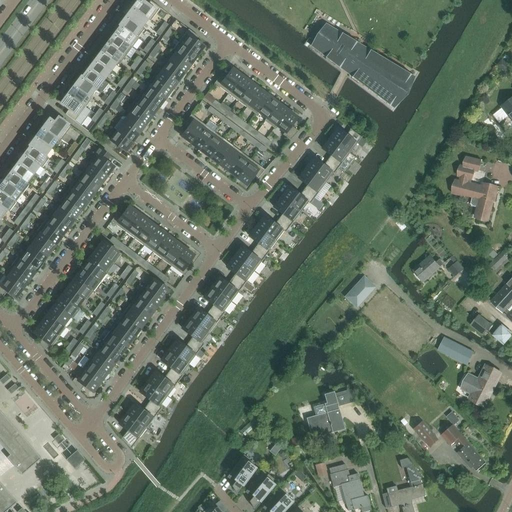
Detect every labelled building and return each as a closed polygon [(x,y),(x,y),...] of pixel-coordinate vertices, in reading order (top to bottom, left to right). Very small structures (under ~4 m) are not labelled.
[(151,20),(160,8),(150,1),(148,4),(141,0),(137,0),(132,7),(148,19),(151,20)] [(148,19),(132,7),(126,16),(142,27),(148,19)] [(142,27),(126,16),(119,24),(137,38),(144,29),(142,27)] [(137,38),(119,24),(119,25),(120,26),(114,34),(129,46),(132,47),(138,39),(137,38)] [(352,58),(359,44),(326,24),(319,35),(311,46),(342,69),(343,69),(352,58)] [(204,46),(195,40),(198,37),(188,29),(179,42),(181,44),(198,56),(204,46)] [(129,46),(114,34),(107,43),(123,54),(129,46)] [(198,56),(181,44),(179,42),(173,51),(175,52),(191,64),(198,56)] [(123,54),(107,43),(101,51),(116,63),(119,65),(125,56),(123,54)] [(366,48),(359,44),(352,58),(343,69),(349,74),(356,61),(366,48)] [(404,92),(414,76),(366,48),(356,61),(349,74),(393,107),(404,92)] [(116,63),(101,51),(94,60),(110,72),(116,63)] [(191,64),(175,52),(168,61),(184,73),(191,64)] [(138,65),(142,60),(138,57),(137,58),(135,57),(133,59),(135,61),(134,62),(138,65)] [(184,73),(168,61),(166,59),(160,68),(162,70),(178,82),(184,73)] [(511,67),(502,59),(497,65),(506,73),(511,67)] [(110,72),(94,60),(88,69),(103,81),(110,72)] [(178,82),(162,70),(160,68),(153,77),(155,78),(171,90),(178,82)] [(228,94),(242,76),(232,68),(232,69),(226,77),(221,74),(214,83),(228,94)] [(88,69),(82,77),(81,78),(97,89),(103,81),(88,69)] [(97,89),(81,78),(82,77),(81,76),(73,85),(89,97),(96,89),(97,89)] [(237,101),(251,82),(242,76),(228,94),(237,101)] [(171,90),(155,78),(153,77),(146,85),(149,87),(165,99),(171,90)] [(247,108),(260,89),(251,82),(237,101),(247,108)] [(89,97),(73,85),(67,94),(85,108),(92,99),(89,97)] [(165,99),(149,87),(146,85),(140,94),(142,96),(158,108),(165,99)] [(256,115),(269,96),(260,89),(247,108),(256,115)] [(75,122),(85,108),(67,94),(60,103),(69,109),(65,115),(75,122)] [(158,108),(142,96),(140,94),(133,103),(136,105),(152,117),(158,108)] [(265,121),(279,103),(269,96),(256,115),(258,112),(266,118),(264,121),(265,121)] [(503,108),(493,115),(500,123),(509,116),(511,119),(511,98),(502,106),(503,108)] [(152,117),(136,105),(133,103),(127,112),(129,113),(145,125),(152,117)] [(274,128),(288,110),(279,103),(265,121),(274,128)] [(291,126),(297,118),(297,117),(288,110),(274,128),(274,129),(277,126),(285,132),(283,135),(290,141),(298,131),(291,126)] [(145,125),(129,113),(123,122),(139,134),(145,125)] [(191,143),(205,125),(191,115),(184,124),(188,128),(182,136),(182,135),(181,136),(191,143)] [(60,141),(71,127),(62,119),(58,125),(49,118),(42,128),(57,139),(60,141)] [(139,134),(123,122),(116,131),(132,143),(139,134)] [(200,150),(214,132),(205,125),(191,143),(200,150)] [(57,139),(42,128),(35,136),(51,148),(57,139)] [(350,130),(346,135),(341,131),(337,128),(330,138),(349,153),(361,137),(350,129),(350,130)] [(132,143),(116,131),(110,140),(107,138),(103,143),(113,150),(117,145),(125,151),(125,152),(132,143)] [(209,157),(223,139),(214,132),(200,150),(209,157)] [(51,148),(35,136),(29,145),(30,146),(48,159),(45,157),(51,148)] [(349,153),(330,138),(322,149),(326,151),(331,155),(327,160),(338,168),(349,153)] [(219,164),(232,146),(223,139),(209,157),(219,164)] [(48,159),(30,146),(23,154),(39,166),(41,168),(48,159)] [(228,171),(242,153),(232,146),(219,164),(228,171)] [(113,166),(105,160),(109,155),(100,148),(89,163),(91,165),(107,177),(114,167),(114,166),(113,166)] [(237,178),(251,160),(242,153),(228,171),(237,178)] [(39,166),(23,154),(17,163),(32,175),(39,166)] [(334,174),(338,168),(327,160),(323,165),(317,161),(317,160),(314,158),(306,168),(326,183),(333,173),(334,174)] [(495,201),(498,187),(483,184),(483,187),(467,183),(469,178),(471,179),(473,169),(479,170),(481,161),(467,158),(465,167),(461,166),(459,176),(461,177),(460,182),(457,181),(454,193),(464,195),(464,194),(473,196),(471,204),(472,206),(478,208),(476,217),(489,220),(494,201),(495,201)] [(257,179),(265,170),(251,160),(237,178),(247,185),(247,184),(253,176),(257,179)] [(32,175),(17,163),(10,172),(26,183),(32,175)] [(107,177),(91,165),(89,163),(82,172),(85,174),(100,185),(107,177)] [(326,183),(306,168),(298,178),(302,181),(307,185),(303,190),(314,198),(326,183)] [(26,183),(10,172),(4,180),(19,192),(26,183)] [(100,185),(85,174),(82,172),(76,181),(78,182),(94,194),(100,185)] [(19,192),(4,180),(0,185),(0,190),(13,200),(19,192)] [(94,194),(78,182),(76,181),(70,189),(72,191),(87,203),(94,194)] [(310,204),(314,198),(303,190),(300,195),(292,190),(292,189),(289,187),(281,197),(301,212),(308,202),(310,204)] [(87,203),(72,191),(70,189),(63,198),(65,200),(81,211),(87,203)] [(13,200),(0,190),(0,204),(8,210),(9,211),(15,202),(13,200)] [(301,212),(281,197),(274,207),(277,210),(283,214),(279,219),(290,227),(301,212)] [(81,211),(65,200),(63,198),(57,206),(59,208),(74,220),(81,211)] [(74,220),(59,208),(57,206),(50,215),(52,217),(68,229),(74,220)] [(125,232),(138,213),(129,206),(128,207),(129,207),(123,215),(118,212),(111,221),(125,232)] [(134,238),(148,220),(138,213),(125,232),(134,238)] [(68,229),(52,217),(50,215),(44,224),(46,226),(61,237),(68,229)] [(285,233),(290,227),(279,219),(275,224),(267,219),(268,218),(264,216),(257,226),(276,241),(283,231),(285,233)] [(143,245),(157,227),(148,220),(134,238),(143,245)] [(61,237),(46,226),(44,224),(37,232),(39,234),(55,246),(61,237)] [(276,241),(257,226),(249,236),(252,239),(252,238),(258,243),(255,248),(265,256),(270,251),(269,250),(276,241)] [(152,252),(166,234),(157,227),(143,245),(152,252)] [(55,246),(39,234),(37,232),(31,241),(33,243),(49,254),(55,246)] [(161,259),(175,241),(166,234),(152,252),(161,259)] [(118,252),(104,241),(103,240),(96,250),(111,261),(118,252),(118,251),(118,252)] [(171,266),(185,248),(175,241),(161,259),(171,266)] [(49,254),(33,243),(26,251),(42,263),(49,254)] [(254,272),(265,256),(255,248),(251,253),(245,249),(242,247),(234,257),(254,272)] [(187,264),(193,256),(194,256),(194,255),(185,248),(171,266),(184,276),(191,267),(187,264)] [(111,261),(96,250),(89,259),(104,271),(107,273),(114,264),(111,261)] [(42,263),(26,251),(20,260),(36,272),(42,263)] [(423,282),(442,266),(444,264),(440,259),(436,263),(430,256),(413,271),(423,282)] [(254,272),(234,257),(227,267),(230,269),(236,273),(232,279),(243,287),(254,272)] [(36,272),(20,260),(17,258),(11,267),(14,269),(29,280),(36,272)] [(104,271),(89,259),(82,268),(98,280),(104,271)] [(455,277),(464,269),(458,261),(448,269),(455,277)] [(29,280),(14,269),(11,267),(4,275),(7,277),(23,289),(29,280)] [(101,282),(98,280),(82,268),(75,277),(94,291),(101,282)] [(357,308),(376,287),(364,276),(345,297),(357,308)] [(23,289),(7,277),(0,286),(0,285),(0,297),(1,299),(7,291),(15,297),(16,298),(23,289)] [(94,291),(75,277),(68,287),(84,298),(87,300),(94,291)] [(168,290),(154,279),(155,279),(154,279),(151,277),(144,286),(162,300),(169,290),(168,290)] [(231,302),(243,287),(232,279),(228,284),(222,280),(219,277),(212,287),(228,300),(231,302)] [(507,284),(491,302),(503,313),(505,310),(509,314),(507,316),(511,320),(511,279),(508,284),(507,284)] [(162,300),(144,286),(137,295),(155,309),(162,300)] [(84,298),(68,287),(61,296),(77,307),(84,298)] [(231,302),(228,300),(212,287),(204,297),(207,300),(214,305),(210,310),(221,318),(225,312),(224,311),(231,302)] [(155,309),(137,295),(130,304),(148,318),(155,309)] [(80,310),(77,307),(61,296),(55,305),(70,317),(73,319),(80,310)] [(148,318),(130,304),(123,313),(142,327),(148,318)] [(70,317),(55,305),(48,314),(63,326),(70,317)] [(209,333),(221,318),(210,310),(206,315),(201,311),(197,308),(190,318),(209,333)] [(142,327),(123,313),(116,323),(135,336),(142,327)] [(63,326),(48,314),(41,323),(56,335),(63,326)] [(491,325),(479,315),(471,325),(484,335),(491,325)] [(209,333),(190,318),(182,328),(185,331),(186,331),(193,336),(189,342),(200,350),(204,344),(202,343),(209,333)] [(47,353),(59,337),(56,335),(41,323),(34,333),(34,334),(34,333),(42,339),(39,343),(47,353)] [(135,336),(116,323),(109,332),(128,346),(135,336)] [(128,346),(109,332),(103,341),(121,355),(128,346)] [(474,352),(446,339),(444,338),(438,350),(468,365),(474,352)] [(188,365),(200,350),(189,342),(185,347),(180,343),(176,340),(169,350),(185,363),(188,365)] [(121,355),(103,341),(96,350),(114,364),(121,355)] [(114,364),(96,350),(89,359),(107,373),(114,364)] [(188,365),(185,363),(169,350),(161,360),(165,363),(172,368),(168,373),(179,381),(183,376),(181,374),(188,365)] [(107,373),(89,359),(82,369),(100,382),(107,373)] [(485,406),(501,373),(487,366),(482,377),(470,371),(461,388),(472,394),(469,399),(485,406)] [(100,382),(82,369),(72,381),(80,391),(84,385),(92,391),(92,392),(93,392),(100,382)] [(167,396),(179,381),(168,373),(164,378),(158,374),(155,371),(148,382),(164,394),(167,396)] [(0,381),(3,385),(10,379),(6,374),(0,379),(0,381)] [(167,396),(164,394),(148,382),(140,392),(143,394),(151,400),(147,405),(158,413),(162,407),(160,406),(167,396)] [(11,394),(18,388),(15,384),(7,390),(11,394)] [(341,416),(339,410),(339,409),(338,405),(342,404),(342,405),(355,402),(351,389),(335,394),(334,391),(324,394),(327,403),(324,404),(314,407),(316,415),(306,418),(312,438),(313,438),(312,435),(325,432),(327,436),(329,436),(329,433),(332,432),(332,433),(345,429),(342,419),(338,420),(337,417),(341,416)] [(146,428),(158,413),(147,405),(143,410),(137,406),(138,406),(134,403),(127,413),(146,428)] [(40,458),(0,410),(0,511),(4,511),(17,502),(0,482),(0,472),(10,462),(21,474),(40,458)] [(460,420),(453,412),(447,416),(454,425),(460,420)] [(131,449),(146,428),(127,413),(119,424),(122,426),(128,430),(122,439),(131,449)] [(245,436),(258,424),(254,419),(240,431),(245,436)] [(439,440),(425,423),(423,421),(413,429),(430,448),(431,447),(439,440)] [(486,463),(468,443),(453,425),(442,435),(451,446),(455,442),(461,449),(457,453),(470,468),(472,466),(477,471),(486,463)] [(386,434),(380,428),(376,432),(382,439),(386,434)] [(65,443),(59,435),(58,435),(53,439),(60,447),(65,443)] [(64,451),(69,447),(65,443),(60,447),(64,451)] [(283,448),(277,454),(283,459),(287,453),(288,453),(285,450),(283,448)] [(74,469),(85,459),(77,450),(66,459),(74,469)] [(249,477),(256,467),(247,461),(249,459),(243,455),(227,477),(234,483),(232,486),(236,493),(242,485),(244,486),(250,478),(249,477)] [(387,493),(382,494),(386,508),(397,505),(397,503),(400,502),(403,511),(402,511),(414,511),(410,498),(424,494),(425,496),(422,484),(421,484),(420,479),(423,477),(407,458),(399,461),(401,468),(406,467),(411,487),(397,491),(396,486),(386,489),(387,493)] [(327,474),(324,463),(315,465),(318,476),(327,474)] [(363,493),(359,479),(358,474),(349,476),(348,470),(330,474),(333,487),(341,485),(346,506),(347,506),(348,511),(353,510),(354,510),(354,509),(361,508),(361,511),(365,511),(371,510),(367,495),(363,497),(362,494),(363,493)] [(267,493),(276,481),(268,474),(268,475),(263,471),(245,492),(252,498),(249,501),(254,509),(260,501),(261,502),(268,494),(267,493)] [(284,510),(292,501),(285,494),(286,492),(281,487),(262,508),(266,511),(284,511),(285,511),(284,510)] [(229,511),(220,501),(215,505),(216,507),(210,511),(229,511)]
